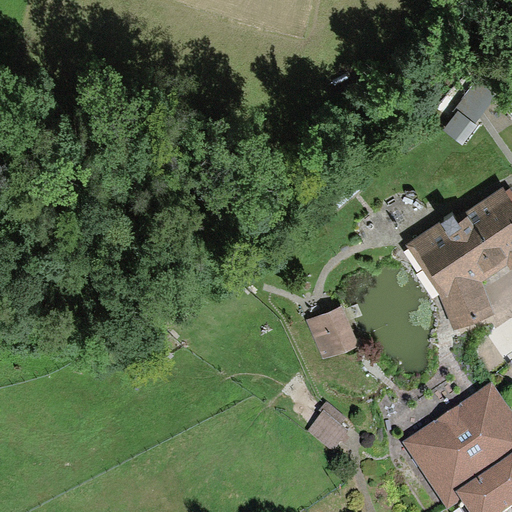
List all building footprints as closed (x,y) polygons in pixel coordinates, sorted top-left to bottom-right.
[(407,243),(441,297),(452,328),(493,313),(482,278),(505,263),(508,268),(511,265),(511,200),(501,184),(414,239),(407,243)] [(341,307),(305,320),(320,358),(355,344),(341,307)] [(172,353),(151,334),(137,349),(159,368),(172,353)] [(511,413),(493,385),(405,444),(449,510),(462,502),(468,511),(500,511),(511,504),(511,413)] [(325,412),(326,447),(346,447),(346,412),(325,412)]
